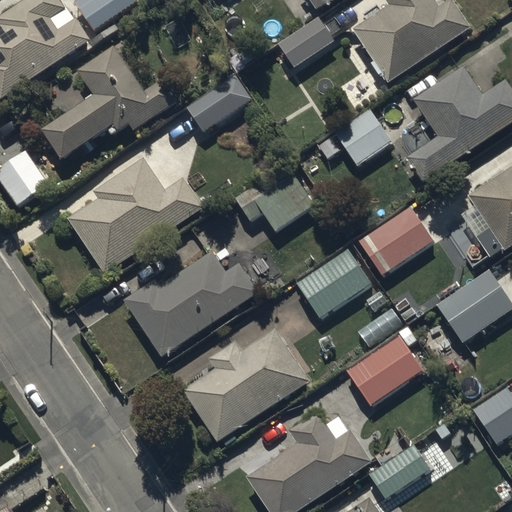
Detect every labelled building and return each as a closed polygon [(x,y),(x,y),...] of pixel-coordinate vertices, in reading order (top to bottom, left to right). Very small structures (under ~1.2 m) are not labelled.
[(0,96),(4,104),(93,44),(78,22),(75,25),(67,14),(69,13),(60,0),(31,0),(0,21),(0,25),(2,29),(0,30),(0,96)] [(81,0),(76,4),(97,34),(139,5),(135,0),(81,0)] [(313,0),(319,9),(332,0),(313,0)] [(357,33),(391,86),(473,33),(453,1),(440,10),(433,0),(388,0),(387,1),(392,10),(357,33)] [(280,47),(297,72),(336,45),(319,20),(280,47)] [(43,133),(63,164),(109,134),(113,140),(131,128),(135,134),(181,103),(167,81),(146,95),(116,49),(79,74),(95,98),(43,133)] [(411,161),(426,185),(511,128),(511,88),(509,84),(486,99),(466,69),(415,102),(441,141),(411,161)] [(235,75),(187,108),(204,132),(251,99),(235,75)] [(373,112),(336,136),(359,170),(395,146),(373,112)] [(29,154),(0,173),(0,181),(18,210),(51,188),(29,154)] [(71,221),(108,276),(205,211),(186,183),(168,195),(146,161),(96,195),(101,202),(71,221)] [(265,217),(277,235),(316,209),(288,167),(237,200),(254,225),(265,217)] [(505,253),(508,255),(511,252),(511,171),(471,199),(478,211),(464,220),(492,262),(505,253)] [(358,245),(383,280),(435,244),(411,209),(358,245)] [(297,286),(321,323),(374,288),(350,251),(297,286)] [(127,304),(165,361),(261,296),(241,267),(228,275),(214,254),(161,291),(156,284),(127,304)] [(440,308),(466,346),(511,314),(511,303),(491,273),(440,308)] [(348,373),(372,410),(426,374),(409,349),(419,343),(409,328),(399,335),(401,338),(348,373)] [(186,395),(219,446),(312,385),(278,333),(244,355),(238,345),(212,362),(219,373),(186,395)] [(511,394),(510,391),(476,413),(498,448),(511,439),(511,394)] [(248,480),(269,511),(306,511),(375,466),(353,434),(351,435),(342,421),(330,429),(320,414),(292,432),(300,445),(248,480)] [(371,476),(388,503),(433,473),(416,447),(371,476)] [(379,511),(372,502),(356,511),(379,511)]
